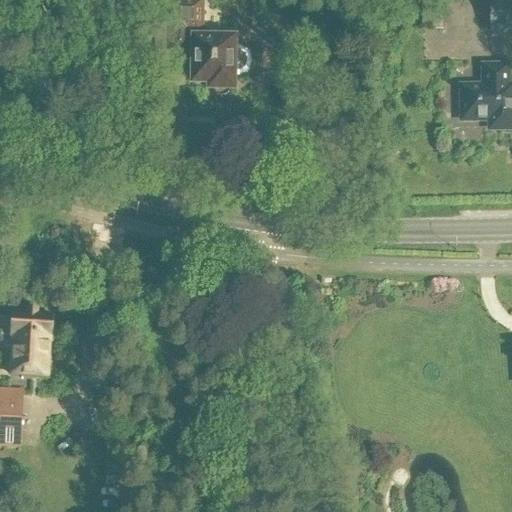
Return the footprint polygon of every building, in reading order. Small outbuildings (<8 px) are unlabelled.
[(170,26),(170,49),(170,55),(193,55),(193,85),(209,85),(209,91),(213,92),(213,93),(213,94),(213,95),(214,96),(214,97),(216,98),(217,99),(219,99),(221,100),(223,100),(225,99),(226,99),(228,97),(229,96),(229,95),(230,94),(230,93),(230,92),(234,92),(234,79),(240,79),(247,73),(248,63),(246,53),(240,45),(234,45),(234,37),(204,36),(205,1),(171,0),(170,26)] [(511,0),(489,0),(490,34),(511,33),(511,0)] [(398,1),(376,3),(376,12),(399,11),(398,1)] [(511,130),(511,88),(509,89),(508,69),(484,69),(485,89),(463,89),(463,122),(491,122),(491,131),(511,130)] [(0,314),(9,315),(9,307),(0,306),(0,314)] [(37,313),(29,312),(29,318),(14,317),(14,315),(12,315),(10,339),(13,339),(10,376),(48,378),(50,342),(53,342),(54,317),(52,317),(52,319),(37,318),(37,313)] [(0,390),(0,449),(20,451),(23,392),(0,390)]
